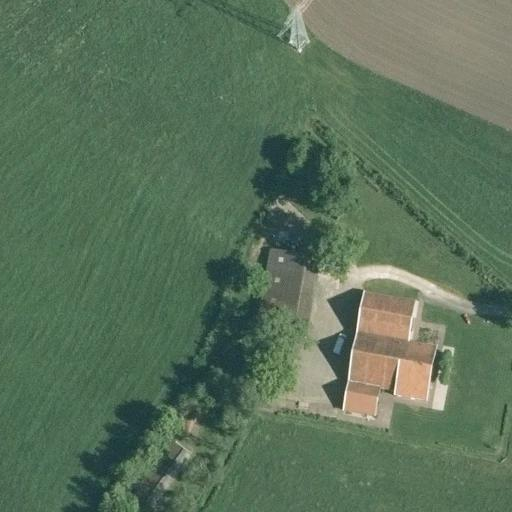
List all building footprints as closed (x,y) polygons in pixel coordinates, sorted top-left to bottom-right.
[(242,208),(221,221),(233,240),(254,226),(242,208)] [(315,321),(329,259),(279,248),(265,310),(315,321)] [(426,403),(436,349),(407,344),(413,305),(363,296),(343,412),(375,417),(380,390),(396,393),(395,397),(426,403)] [(259,312),(255,332),(307,341),(311,321),(259,312)] [(112,367),(112,378),(136,378),(136,367),(112,367)] [(171,443),(131,497),(133,499),(153,511),(191,457),(171,443)]
